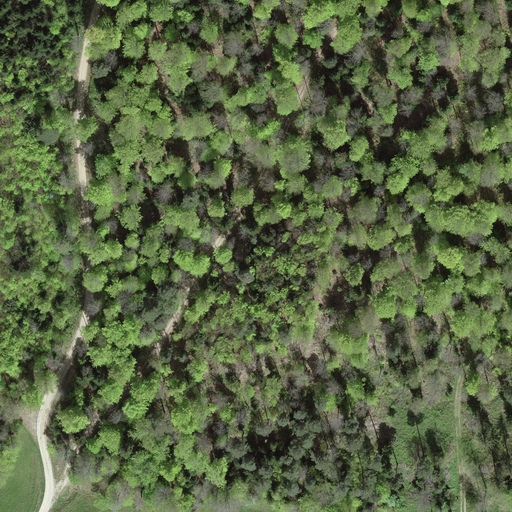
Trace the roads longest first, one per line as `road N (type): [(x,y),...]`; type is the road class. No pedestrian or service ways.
road 1 (track): [(358,0),(152,355),(84,435),(50,493)]
road 2 (track): [(100,0),(76,110),(87,214),(87,302),(76,331)]
road 3 (track): [(461,511),(456,385),(511,285)]
road 4 (track): [(43,511),(50,493),(40,430),(76,331)]
